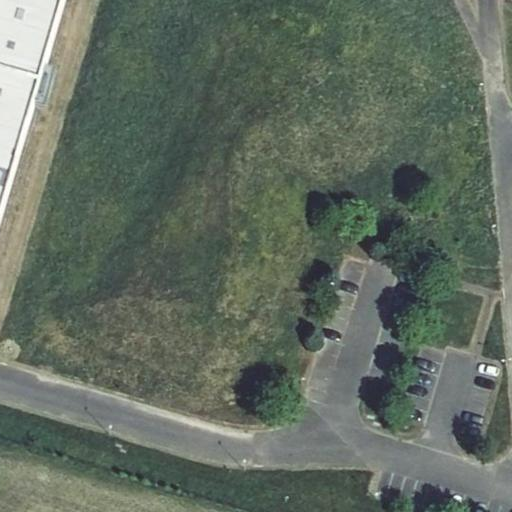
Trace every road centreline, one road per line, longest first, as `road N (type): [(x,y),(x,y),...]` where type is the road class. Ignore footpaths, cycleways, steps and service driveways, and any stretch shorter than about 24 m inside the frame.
road 1 (unclassified): [(0,391),(238,465),(361,445),(511,491)]
road 2 (unclassified): [(485,0),(479,11),(491,37),(511,385)]
road 3 (unknown): [(330,450),(380,279)]
